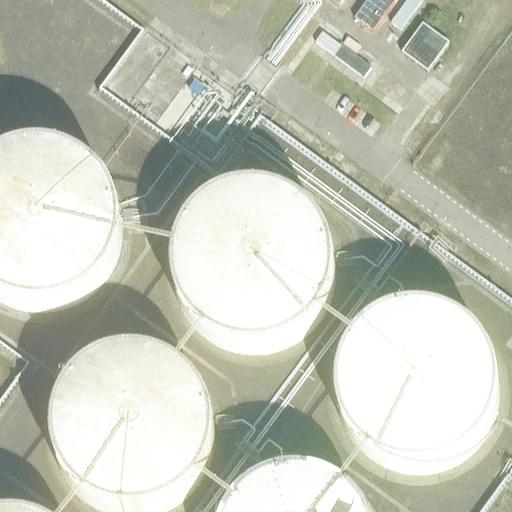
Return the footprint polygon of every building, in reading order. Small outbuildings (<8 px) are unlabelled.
[(326,0),(338,8),(343,0),(326,0)] [(371,34),(396,0),(369,0),(354,21),(371,34)] [(439,38),(422,26),(401,55),(427,74),(448,45),(445,42),(451,34),(445,30),(439,38)] [(363,79),(373,64),(319,28),(309,44),(363,79)] [(345,32),(340,41),(354,49),(359,41),(345,32)] [(126,248),(128,232),(126,216),(121,201),(118,194),(114,186),(110,180),(104,174),(98,168),(90,162),(76,154),(62,150),(55,149),(46,148),(37,148),(27,149),(18,151),(10,154),(0,159),(0,304),(10,310),(26,315),(40,317),(55,316),(61,315),(72,312),(81,307),(88,304),(96,298),(103,292),(113,279),(118,271),(121,264),(126,248)] [(341,290),(342,274),(341,258),(336,243),(333,236),(328,228),(324,222),(318,216),(313,211),(305,204),(291,197),(277,192),(269,191),(261,190),(252,190),(242,191),(233,194),(225,197),(211,204),(199,214),(193,220),(188,227),(181,240),(175,255),(173,271),(174,288),(178,303),(185,318),(191,326),(196,332),(202,338),(211,344),(225,352),(240,357),(255,359),(269,358),(275,357),(287,354),(296,350),(302,346),(311,340),(317,334),(328,322),(333,313),(336,306),(341,290)] [(504,410),(506,394),(504,378),(500,363),(496,356),(492,348),(488,342),(482,336),(477,331),(468,324),(454,317),(440,312),(433,311),(424,310),(415,310),(405,311),(397,314),(388,317),(374,324),(363,334),(357,340),(351,347),(344,360),(339,375),(337,391),(338,407),(342,423),(349,438),(355,446),(360,452),(366,458),(374,464),(388,472),(394,474),(404,477),(418,479),(433,478),(439,477),(450,474),(460,470),(466,466),(474,460),(481,454),(491,442),(496,433),(500,426),(504,410)] [(218,448),(220,431),(218,415),(214,400),(211,393),(206,385),(202,379),(196,373),(191,368),(183,361),(168,354),(154,349),(147,348),(138,347),(130,347),(119,349),(111,351),(102,354),(88,361),(77,371),(71,377),(65,384),(58,397),(53,412),(51,428),(52,445),(56,460),(63,475),(69,483),(74,489),(80,495),(88,501),(102,509),(111,511),(160,511),(164,511),(174,507),(180,503),(189,497),(195,491),(205,479),(211,470),(214,463),(218,448)] [(367,511),(365,508),(359,502),(353,497),(345,490),(331,483),(317,478),(310,477),(301,476),(292,476),(287,477),(282,477),(273,480),(265,483),(251,490),(239,500),(233,506),(228,511),(367,511)]
